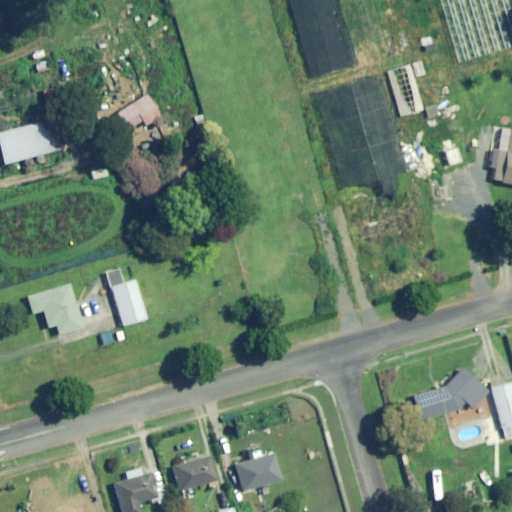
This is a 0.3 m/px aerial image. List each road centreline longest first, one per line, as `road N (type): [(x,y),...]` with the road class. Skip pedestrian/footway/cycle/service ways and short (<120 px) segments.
road 1 (unknown): [(299,362),(194,0)]
road 2 (residential): [(0,445),(333,352)]
road 3 (residential): [(333,352),(511,302)]
road 4 (residential): [(379,511),(333,352)]
